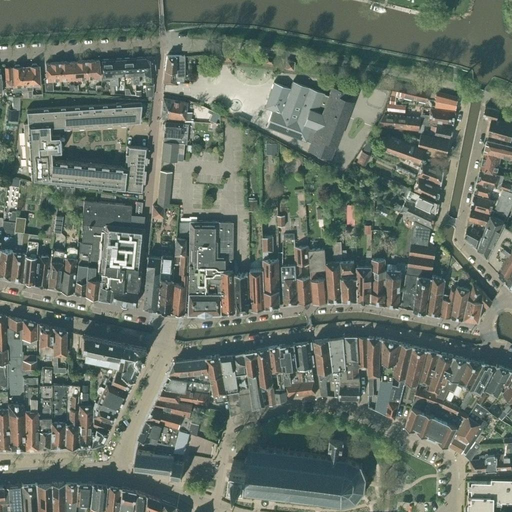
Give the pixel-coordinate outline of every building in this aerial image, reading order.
[(185,76),(185,55),(167,55),(165,70),(164,82),(175,82),(175,80),(184,81),(184,76),(185,76)] [(155,56),(144,57),(145,74),(145,79),(151,78),(151,83),(154,82),(155,68),(155,56)] [(134,57),(123,58),(124,75),(131,75),(131,84),(131,85),(135,85),(134,57)] [(134,57),(135,85),(140,85),(139,74),(145,74),(144,57),(134,57)] [(123,58),(113,59),(115,94),(119,93),(118,85),(118,76),(124,75),(123,58)] [(100,77),(99,59),(86,60),(87,78),(100,77)] [(110,80),(110,85),(111,93),(115,93),(115,94),(113,59),(102,59),(103,77),(103,80),(110,80)] [(293,68),(294,61),(287,59),(286,67),(293,68)] [(86,60),(72,61),(73,79),(87,78),(86,60)] [(60,80),(73,79),(72,61),(59,62),(60,80)] [(46,63),(47,79),(44,79),(45,90),(53,90),(53,80),(60,80),(59,62),(46,63)] [(38,65),(38,63),(31,64),(31,66),(26,66),(28,97),(33,97),(32,85),(40,84),(39,65),(38,65)] [(23,97),(28,97),(26,66),(21,66),(21,64),(14,65),(14,67),(13,67),(14,86),(21,85),(22,90),(23,90),(23,97)] [(395,81),(393,88),(392,93),(404,96),(407,84),(395,81)] [(344,96),(346,90),(333,86),(331,91),(330,91),(329,96),(293,82),(281,114),(273,111),(267,125),(309,141),(307,147),(309,148),(308,151),(317,154),(318,152),(330,156),(351,99),(344,96)] [(416,99),(419,87),(407,84),(404,96),(416,99)] [(146,95),(153,96),(154,85),(145,85),(146,95)] [(430,90),(419,87),(416,99),(425,101),(428,101),(430,90)] [(437,91),(436,106),(456,108),(459,96),(437,91)] [(19,109),(20,97),(6,97),(6,99),(12,99),(12,109),(19,109)] [(187,102),(163,98),(161,119),(191,121),(192,112),(186,112),(187,102)] [(127,145),(126,152),(125,166),(54,159),(53,152),(61,152),(60,133),(58,133),(57,128),(139,123),(141,102),(27,109),(28,123),(24,123),(26,165),(30,165),(31,179),(143,190),(148,147),(127,145)] [(498,124),(500,119),(507,121),(509,114),(500,109),(486,105),(484,115),(492,117),(491,122),(498,124)] [(431,108),(430,115),(422,114),(421,118),(421,119),(430,120),(438,121),(453,123),(456,111),(431,108)] [(18,121),(19,110),(8,109),(7,119),(18,121)] [(421,123),(421,119),(421,118),(384,113),(378,125),(420,130),(421,123)] [(250,121),(240,116),(237,121),(248,126),(250,121)] [(438,121),(430,120),(421,119),(421,123),(429,124),(432,125),(430,133),(435,134),(450,137),(453,125),(438,123),(438,121)] [(498,124),(491,122),(490,125),(489,133),(511,139),(511,137),(511,122),(507,121),(500,119),(498,124)] [(169,142),(181,143),(181,137),(187,138),(187,132),(182,132),(183,123),(165,121),(164,136),(163,140),(169,141),(169,142)] [(427,148),(447,154),(450,138),(433,135),(432,136),(422,133),(421,138),(419,145),(427,148)] [(421,161),(425,147),(388,134),(383,147),(421,161)] [(419,145),(421,138),(413,136),(411,142),(419,145)] [(511,143),(487,138),(485,150),(502,154),(511,156),(511,143)] [(163,141),(162,150),(168,151),(177,152),(183,153),(184,143),(181,143),(169,142),(169,141),(163,140),(163,141)] [(367,143),(364,149),(370,151),(372,146),(373,144),(368,141),(367,141),(367,143)] [(276,153),(276,143),(266,143),(266,153),(276,153)] [(183,160),(183,156),(183,153),(177,152),(168,151),(162,150),(162,160),(177,161),(177,160),(183,160)] [(502,155),(485,150),(481,168),(497,174),(498,171),(502,155)] [(366,165),(371,155),(362,151),(357,161),(366,165)] [(441,183),(444,170),(422,162),(421,161),(415,159),(413,164),(421,166),(417,175),(441,183)] [(503,176),(499,174),(497,174),(481,168),(478,180),(493,185),(508,190),(510,185),(502,182),(503,176)] [(396,187),(397,185),(399,182),(394,180),(393,181),(385,177),(383,181),(396,187)] [(413,189),(438,200),(441,187),(419,177),(413,189)] [(490,197),(493,185),(478,180),(475,193),(490,197)] [(397,188),(400,189),(402,191),(403,189),(405,190),(403,195),(436,211),(438,201),(420,193),(399,183),(398,186),(397,188)] [(57,192),(77,192),(77,185),(57,184),(57,192)] [(511,192),(503,190),(494,210),(507,217),(511,206),(511,192)] [(494,210),(492,209),(495,200),(474,194),(472,207),(493,213),(494,210)] [(249,197),(249,211),(258,210),(257,200),(256,200),(256,197),(249,197)] [(407,198),(403,205),(397,202),(394,207),(433,227),(436,212),(407,198)] [(89,253),(85,294),(98,297),(136,304),(140,273),(144,227),(130,225),(132,204),(84,200),(81,223),(82,223),(82,229),(84,229),(82,242),(91,243),(90,253),(89,253)] [(386,216),(389,209),(379,204),(376,212),(386,216)] [(163,217),(164,206),(157,205),(153,205),(152,216),(163,217)] [(490,213),(472,207),(469,219),(486,225),(488,220),(485,227),(478,248),(487,256),(505,221),(492,215),(490,214),(490,213)] [(3,220),(0,243),(0,274),(9,277),(14,230),(16,211),(12,210),(11,212),(8,212),(8,216),(9,216),(9,221),(3,220)] [(61,232),(63,216),(56,215),(54,231),(61,232)] [(16,216),(9,277),(22,280),(27,232),(23,232),(25,217),(16,216)] [(221,312),(234,310),(236,310),(248,308),(250,308),(249,272),(248,272),(234,273),(233,273),(233,270),(233,253),(233,221),(219,221),(219,220),(190,221),(190,222),(180,222),(180,235),(189,235),(187,312),(210,312),(220,312),(221,312)] [(465,237),(478,248),(482,236),(471,230),(474,222),(469,220),(465,237)] [(414,221),(408,265),(433,269),(437,246),(434,245),(434,243),(428,242),(430,228),(414,221)] [(511,226),(506,223),(489,257),(497,266),(511,240),(511,226)] [(27,232),(22,280),(33,282),(38,234),(27,232)] [(273,251),(273,235),(263,235),(264,268),(266,306),(280,304),(280,258),(269,259),(269,251),(273,251)] [(160,269),(169,270),(169,277),(159,276),(156,309),(170,311),(175,311),(184,312),(187,254),(185,254),(185,251),(186,251),(186,239),(185,239),(185,238),(176,237),(174,260),(171,259),(172,254),(171,254),(169,251),(165,250),(162,253),(161,253),(160,269)] [(344,298),(341,260),(343,260),(343,257),(342,253),(342,250),(342,241),(334,241),(335,257),(336,257),(337,261),(327,262),(330,299),(344,298)] [(85,294),(89,253),(90,253),(91,243),(82,242),(80,242),(78,266),(76,276),(75,292),(85,294)] [(511,244),(501,265),(498,268),(506,277),(511,267),(511,244)] [(303,276),(303,273),(302,263),(310,263),(309,245),(296,246),(298,302),(313,300),(311,275),(303,276)] [(73,246),(70,246),(67,247),(66,250),(64,250),(60,289),(72,291),(76,257),(77,248),(73,246)] [(310,248),(313,300),(328,299),(326,276),(317,277),(316,268),(325,268),(325,266),(326,265),(325,247),(310,248)] [(51,248),(47,286),(60,289),(64,250),(51,248)] [(358,264),(358,298),(359,298),(359,299),(360,299),(361,300),(363,300),(365,300),(366,300),(367,299),(371,300),(372,250),(368,250),(367,260),(367,264),(358,264)] [(34,283),(47,286),(50,254),(38,253),(34,283)] [(160,256),(148,255),(143,306),(149,307),(156,309),(160,256)] [(372,300),(385,302),(387,267),(385,267),(386,258),(372,257),(372,300)] [(342,271),(355,270),(354,260),(343,260),(341,260),(342,271)] [(388,263),(387,267),(385,302),(402,306),(403,295),(400,294),(401,279),(403,279),(403,274),(405,274),(406,265),(405,263),(399,262),(397,264),(388,263)] [(282,264),(284,304),(298,302),(296,263),(283,264),(282,264)] [(408,265),(403,295),(402,306),(414,308),(426,311),(433,269),(408,265)] [(252,308),(265,306),(264,268),(264,267),(251,268),(252,308)] [(446,277),(445,277),(446,271),(442,270),(440,276),(433,274),(426,311),(440,314),(446,277)] [(343,275),(344,298),(358,298),(358,276),(343,275)] [(463,318),(479,320),(482,306),(482,302),(483,301),(481,300),(481,299),(480,299),(480,298),(483,291),(473,282),(471,288),(463,318)] [(444,293),(440,314),(452,316),(457,285),(455,284),(454,287),(452,287),(451,294),(444,293)] [(457,285),(452,316),(463,318),(471,288),(457,285)] [(482,302),(486,307),(491,302),(492,300),(483,291),(480,298),(480,299),(481,299),(481,300),(483,301),(482,302)] [(9,316),(6,315),(7,347),(7,361),(0,362),(0,369),(7,369),(9,407),(11,446),(11,447),(24,447),(24,402),(23,376),(33,376),(33,371),(38,371),(38,369),(38,366),(37,366),(37,360),(23,360),(23,355),(9,355),(9,336),(9,316)] [(22,345),(22,344),(23,319),(9,316),(9,336),(9,355),(23,355),(23,351),(22,351),(22,345)] [(37,325),(37,323),(23,319),(22,344),(37,344),(37,325)] [(39,355),(53,355),(53,327),(39,323),(39,355)] [(53,355),(54,366),(53,366),(52,367),(52,372),(59,372),(59,371),(59,367),(57,367),(57,353),(66,354),(66,329),(53,327),(53,355)] [(81,350),(85,351),(84,357),(118,364),(116,368),(122,370),(121,372),(134,378),(134,377),(146,348),(145,348),(123,343),(82,334),(81,350)] [(335,380),(334,380),(335,397),(340,397),(340,383),(341,383),(348,383),(347,375),(347,368),(346,366),(344,335),(329,337),(333,370),(334,370),(335,380)] [(347,375),(348,383),(360,384),(360,376),(358,365),(360,365),(358,335),(344,335),(346,366),(347,368),(347,375)] [(370,367),(369,335),(358,335),(360,367),(367,367),(370,367)] [(381,375),(382,348),(383,348),(383,338),(382,337),(369,336),(370,374),(370,375),(381,375)] [(314,339),(318,372),(320,382),(321,395),(328,396),(327,386),(326,381),(334,380),(335,380),(334,370),(333,370),(329,337),(314,339)] [(392,380),(393,375),(396,362),(401,341),(383,338),(383,348),(383,361),(383,380),(392,380)] [(307,379),(307,381),(314,380),(313,375),(312,366),(309,340),(296,342),(300,379),(307,379)] [(300,382),(297,356),(295,343),(295,342),(281,345),(284,370),(284,371),(286,384),(300,382)] [(402,376),(402,377),(406,377),(414,345),(401,342),(394,375),(402,376)] [(276,402),(282,401),(287,399),(287,397),(286,384),(284,371),(284,370),(281,345),(280,345),(269,347),(273,377),(278,376),(279,383),(280,383),(280,388),(274,389),(276,402)] [(406,379),(414,381),(413,385),(411,392),(415,393),(417,387),(419,380),(427,348),(414,345),(406,377),(406,379)] [(273,377),(269,347),(257,349),(262,383),(269,382),(269,386),(271,403),(276,402),(274,389),(273,377)] [(422,432),(438,440),(447,444),(449,445),(469,413),(460,409),(459,409),(457,413),(443,407),(446,399),(450,390),(454,392),(469,358),(455,355),(454,355),(441,352),(427,348),(419,380),(430,384),(431,384),(429,388),(436,391),(435,394),(417,387),(415,393),(411,407),(405,424),(414,428),(422,432)] [(233,353),(221,354),(227,393),(239,391),(243,411),(248,410),(251,409),(254,408),(265,405),(263,393),(262,383),(257,349),(248,350),(246,351),(233,353)] [(186,373),(186,376),(189,377),(188,378),(199,380),(206,381),(206,380),(212,379),(212,382),(214,393),(214,395),(215,402),(228,400),(220,354),(184,359),(175,360),(170,372),(182,373),(186,373)] [(484,361),(469,358),(454,392),(459,394),(462,386),(461,386),(462,384),(470,387),(484,361)] [(482,391),(497,364),(484,361),(471,387),(468,392),(461,406),(465,408),(472,394),(471,394),(474,388),(481,392),(482,391)] [(127,391),(110,383),(111,381),(107,380),(111,372),(108,371),(110,367),(103,365),(96,364),(93,401),(93,404),(92,414),(111,421),(121,402),(122,400),(123,399),(126,391),(127,392),(127,391)] [(500,390),(504,382),(511,369),(499,364),(486,388),(485,389),(478,400),(484,403),(492,391),(498,394),(500,390)] [(52,367),(42,366),(41,384),(51,384),(52,385),(51,416),(50,445),(64,444),(67,384),(51,383),(52,372),(52,367)] [(110,366),(110,367),(108,371),(111,372),(107,380),(111,381),(128,389),(134,378),(121,372),(122,370),(116,368),(116,369),(110,366)] [(0,369),(0,407),(8,407),(9,407),(7,369),(0,369)] [(37,446),(37,416),(37,408),(36,408),(37,384),(38,371),(33,371),(33,376),(23,376),(24,402),(24,447),(37,446)] [(208,404),(210,395),(214,395),(214,393),(212,382),(212,379),(206,380),(206,381),(199,380),(188,378),(189,377),(186,376),(169,374),(164,385),(158,396),(208,404)] [(402,377),(400,386),(392,385),(392,386),(391,394),(388,402),(387,415),(395,419),(401,399),(402,393),(406,377),(402,377)] [(300,382),(302,395),(316,393),(314,380),(307,381),(307,379),(300,379),(301,382),(300,382)] [(380,380),(375,410),(387,415),(388,402),(391,394),(392,386),(392,385),(392,380),(383,380),(380,380)] [(511,380),(509,384),(503,391),(506,394),(511,399),(511,380)] [(286,384),(287,397),(302,395),(300,382),(286,384)] [(360,399),(360,384),(348,383),(341,383),(340,383),(340,397),(340,398),(360,399)] [(38,446),(50,445),(51,416),(52,385),(51,384),(41,384),(37,384),(36,408),(37,408),(37,416),(38,446)] [(67,384),(64,444),(78,444),(79,394),(79,384),(67,384)] [(88,392),(87,392),(87,390),(81,390),(81,392),(79,392),(78,444),(91,442),(92,437),(92,427),(92,414),(93,404),(88,404),(88,392)] [(239,391),(227,393),(231,416),(243,411),(239,391)] [(208,405),(158,396),(154,405),(190,414),(192,406),(194,406),(194,407),(204,409),(204,408),(207,409),(208,405)] [(460,406),(457,405),(449,401),(446,399),(443,407),(457,413),(459,409),(460,406)] [(462,452),(466,454),(476,440),(480,443),(484,436),(481,434),(488,423),(481,417),(488,409),(478,401),(469,413),(449,445),(462,452)] [(503,411),(494,403),(488,410),(498,417),(503,421),(508,416),(503,412),(503,411)] [(181,428),(189,432),(197,435),(200,424),(192,421),(194,415),(183,413),(154,405),(148,417),(174,425),(181,428)] [(0,446),(9,447),(8,407),(0,407),(0,446)] [(111,421),(92,414),(92,427),(94,428),(95,425),(107,430),(111,421)] [(174,425),(148,417),(139,436),(157,441),(169,444),(174,425)] [(214,434),(221,436),(223,425),(216,424),(214,434)] [(94,428),(92,437),(91,442),(102,439),(107,430),(95,425),(94,428)] [(137,449),(135,467),(172,472),(171,476),(182,479),(185,461),(174,459),(175,454),(174,454),(175,454),(184,456),(189,432),(181,428),(174,425),(169,444),(157,441),(156,452),(137,449)] [(254,493),(254,495),(255,495),(256,493),(259,493),(262,494),(262,496),(263,496),(263,494),(269,495),(269,497),(270,497),(270,495),(276,496),(276,498),(277,498),(277,496),(283,496),(282,498),(284,499),(284,497),(289,497),(289,499),(291,499),(291,497),(297,498),(297,500),(298,500),(298,498),(305,499),(304,501),(306,501),(306,499),(313,500),(313,502),(314,503),(315,500),(316,501),(320,501),(322,501),(322,503),(323,504),(324,502),(328,502),(328,504),(329,504),(329,502),(334,503),(334,505),(335,505),(336,503),(341,504),(341,506),(342,506),(342,504),(355,500),(357,503),(358,502),(357,500),(358,498),(363,492),(364,491),(366,491),(366,490),(364,489),(365,485),(366,481),(366,478),(368,477),(368,476),(366,476),(361,465),(363,464),(362,463),(360,464),(348,458),(349,456),(347,455),(347,457),(342,457),(344,442),(346,441),(345,440),(343,441),(331,439),(330,438),(329,438),(330,440),(328,455),(321,454),(321,452),(320,452),(319,454),(312,453),(312,451),(311,451),(311,453),(304,452),(304,450),(303,450),(303,452),(297,451),(297,449),(295,449),(295,451),(290,450),(290,448),(289,448),(289,450),(284,450),(284,447),(283,447),(282,449),(276,449),(276,446),(275,446),(275,448),(269,448),(269,446),(268,445),(267,447),(261,447),(261,445),(260,444),(259,446),(253,446),(254,444),(252,444),(252,445),(249,445),(249,446),(250,446),(249,456),(248,456),(247,456),(246,457),(246,458),(246,459),(248,460),(249,460),(248,461),(248,460),(234,459),(232,475),(241,476),(241,479),(246,480),(246,483),(245,491),(243,490),(243,492),(246,492),(246,494),(248,494),(248,492),(252,493),(254,493)] [(480,443),(476,440),(466,454),(465,455),(470,460),(482,444),(480,443)] [(511,443),(505,444),(505,452),(504,452),(504,454),(497,454),(497,469),(511,468),(511,451),(511,443)] [(473,471),(486,470),(485,459),(485,455),(488,455),(488,453),(486,453),(486,454),(480,455),(480,459),(470,460),(473,471)] [(485,459),(486,470),(497,469),(497,454),(495,454),(488,455),(485,455),(485,459)] [(511,478),(507,478),(492,478),(492,481),(469,481),(469,488),(469,501),(469,507),(466,507),(465,511),(494,511),(494,504),(501,504),(502,504),(502,501),(511,501),(511,478)] [(65,511),(64,481),(51,482),(52,511),(65,511)] [(65,481),(66,511),(75,511),(78,481),(65,481)] [(78,481),(75,511),(88,511),(91,482),(78,481)] [(37,482),(22,483),(24,511),(52,511),(51,482),(37,482)] [(103,511),(107,484),(92,482),(92,483),(89,511),(103,511)] [(24,511),(22,483),(3,485),(0,485),(0,511),(24,511)] [(117,511),(121,486),(107,484),(103,511),(117,511)] [(117,511),(131,511),(134,489),(121,486),(117,511)] [(134,489),(131,511),(159,511),(161,499),(147,494),(134,489)] [(184,511),(185,511),(176,505),(161,499),(159,511),(184,511)]
